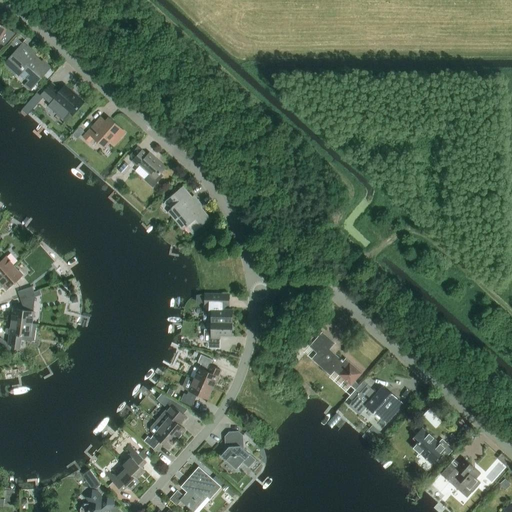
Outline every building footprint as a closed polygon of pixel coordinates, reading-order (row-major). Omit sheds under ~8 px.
[(24,68),(31,75),(27,79),(29,81),(25,86),(31,91),(51,69),(43,61),(42,63),(34,56),(35,55),(31,52),(32,51),(23,43),(5,63),(18,74),(24,68)] [(52,84),(41,96),(51,104),(55,99),(72,115),(84,102),(66,86),(61,91),(52,84)] [(37,105),(41,100),(35,95),(30,100),(37,105)] [(96,124),(85,137),(90,142),(94,137),(104,146),(113,137),(118,141),(125,133),(109,119),(101,129),(96,124)] [(84,132),(80,128),(73,135),(77,139),(84,132)] [(140,165),(150,175),(145,180),(153,187),(163,176),(160,174),(166,168),(150,153),(148,156),(142,151),(132,162),(138,167),(140,165)] [(125,162),(118,170),(124,175),(131,168),(125,162)] [(176,220),(199,201),(194,196),(190,199),(181,188),(166,201),(172,209),(170,210),(170,214),(174,218),(173,218),(176,220)] [(199,201),(176,220),(178,223),(181,227),(185,227),(186,226),(193,233),(208,220),(199,210),(203,206),(199,201)] [(0,262),(0,279),(15,266),(6,257),(0,262)] [(15,266),(0,279),(0,280),(8,289),(23,276),(15,266)] [(20,297),(34,292),(32,287),(18,292),(20,297)] [(14,309),(12,321),(32,324),(34,312),(36,298),(34,292),(20,297),(25,311),(14,309)] [(212,322),(232,322),(233,310),(228,310),(228,307),(229,307),(230,295),(205,294),(205,314),(212,314),(212,322)] [(313,319),(310,322),(318,329),(320,326),(313,319)] [(37,325),(32,324),(12,321),(11,329),(6,329),(6,333),(10,334),(9,344),(13,348),(12,348),(20,349),(21,340),(33,342),(35,340),(37,325)] [(232,335),(232,322),(212,322),(212,330),(205,330),(204,342),(218,342),(218,335),(232,335)] [(304,330),(301,334),(305,338),(309,334),(304,330)] [(322,332),(317,338),(309,346),(317,353),(312,359),(323,369),(331,376),(335,372),(351,386),(363,373),(350,362),(348,364),(342,359),(341,360),(330,349),(335,344),(322,332)] [(310,334),(306,338),(310,342),(314,338),(310,334)] [(13,348),(9,344),(1,338),(0,339),(0,344),(9,352),(12,348),(13,348)] [(221,370),(214,367),(211,365),(213,360),(202,355),(198,363),(201,364),(194,380),(213,388),(221,370)] [(208,399),(213,388),(194,380),(187,377),(187,378),(183,386),(184,389),(187,390),(189,391),(188,395),(184,394),(181,401),(192,406),(198,395),(208,399)] [(360,416),(367,407),(385,423),(398,409),(392,404),(397,399),(384,387),(377,394),(367,385),(349,406),(360,416)] [(162,414),(156,421),(178,439),(186,430),(181,425),(187,418),(184,415),(173,405),(169,402),(165,406),(168,408),(169,409),(172,413),(169,417),(166,414),(163,414),(162,414)] [(148,437),(145,441),(154,449),(161,441),(169,449),(178,439),(156,421),(150,427),(151,432),(154,435),(151,439),(148,437)] [(248,424),(244,428),(250,433),(253,429),(248,424)] [(419,424),(413,431),(422,439),(414,448),(420,454),(421,452),(427,457),(425,458),(432,464),(441,453),(446,458),(454,449),(443,439),(438,444),(436,442),(436,441),(436,440),(436,439),(419,424)] [(376,442),(383,434),(373,425),(366,433),(376,442)] [(229,447),(221,456),(235,468),(238,468),(243,463),(250,454),(241,446),(240,439),(243,435),(240,439),(229,439),(225,436),(225,437),(229,440),(229,447)] [(117,459),(124,466),(137,479),(145,471),(142,467),(147,462),(144,460),(141,456),(131,445),(127,449),(131,453),(122,463),(117,458),(117,459)] [(451,463),(441,475),(452,484),(457,479),(472,492),(481,483),(476,479),(481,473),(465,459),(457,469),(451,463)] [(137,479),(124,466),(114,476),(110,471),(106,475),(122,491),(128,486),(131,490),(140,482),(137,479)] [(194,511),(201,504),(207,497),(210,499),(221,487),(199,467),(181,487),(187,492),(180,500),(194,511)] [(83,475),(83,476),(91,488),(96,488),(100,485),(89,470),(83,474),(83,475)] [(511,485),(506,479),(501,484),(506,490),(511,485)] [(231,489),(226,484),(222,489),(227,493),(227,492),(231,489)] [(104,511),(107,510),(109,510),(110,510),(114,507),(114,506),(114,500),(112,498),(103,497),(97,491),(87,490),(85,492),(85,497),(88,500),(90,500),(92,502),(90,504),(89,504),(86,504),(82,505),(80,509),(80,511),(104,511)]
